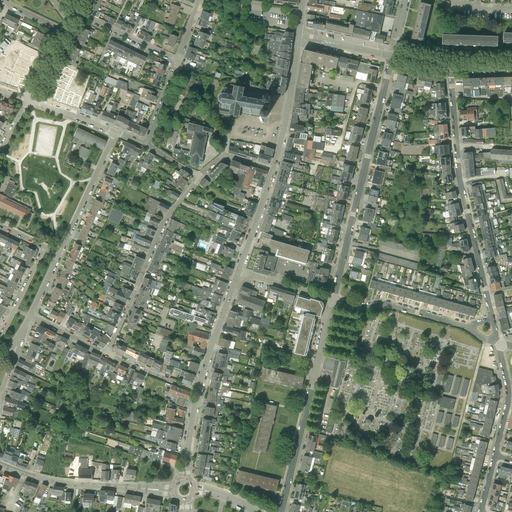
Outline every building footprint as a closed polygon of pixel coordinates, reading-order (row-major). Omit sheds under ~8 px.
[(90,8),(97,11),(100,6),(93,2),(90,8)] [(170,10),(168,18),(165,17),(164,22),(174,25),(180,5),(170,2),(168,9),(170,10)] [(363,3),(361,3),(359,2),(357,11),(368,13),(371,13),(372,10),(372,9),(373,5),(363,3)] [(425,32),(427,23),(429,14),(432,5),(420,2),(416,20),(411,39),(423,41),(425,32)] [(306,9),(312,10),(312,11),(323,12),(323,11),(328,12),(329,6),(308,3),(307,3),(306,9)] [(382,12),(382,13),(391,15),(392,8),(382,5),(380,12),(382,12)] [(94,17),(98,18),(101,13),(97,11),(90,8),(88,13),(94,17)] [(200,18),(208,21),(209,16),(213,18),(214,15),(208,13),(209,10),(203,8),(200,18)] [(357,11),(355,10),(354,26),(352,37),(362,39),(365,26),(368,13),(357,11)] [(365,26),(372,27),(375,14),(371,13),(368,13),(365,26)] [(2,22),(8,25),(12,17),(6,14),(3,20),(1,19),(0,21),(0,25),(1,26),(2,22)] [(324,31),(325,23),(324,23),(324,22),(319,22),(320,16),(315,16),(315,15),(307,14),(306,22),(310,28),(324,31)] [(384,16),(381,15),(375,14),(372,27),(369,41),(374,42),(375,38),(375,36),(375,37),(376,34),(378,34),(378,33),(380,33),(384,16)] [(120,29),(125,31),(133,16),(131,15),(128,20),(125,19),(123,22),(120,29)] [(115,26),(120,29),(123,22),(120,21),(122,17),(120,16),(118,20),(118,19),(115,26)] [(134,27),(132,27),(134,23),(132,22),(135,17),(133,16),(125,31),(130,34),(134,27)] [(13,32),(15,32),(18,26),(16,26),(18,20),(12,17),(8,25),(14,28),(13,32)] [(110,24),(113,26),(116,20),(113,19),(110,17),(107,23),(110,24)] [(201,28),(207,30),(207,29),(208,25),(206,24),(208,21),(200,18),(197,25),(202,26),(201,28)] [(136,36),(143,40),(152,21),(148,20),(144,28),(142,27),(139,34),(137,34),(136,36)] [(152,31),(156,23),(152,21),(143,40),(150,43),(151,40),(149,39),(153,32),(152,31)] [(352,37),(354,26),(349,24),(348,26),(326,21),(325,23),(324,31),(352,37)] [(369,41),(372,27),(365,26),(362,39),(369,41)] [(78,33),(86,37),(89,31),(92,33),(93,31),(87,28),(86,30),(81,27),(78,33)] [(34,38),(42,42),(45,35),(39,33),(40,31),(35,28),(34,30),(37,32),(34,38)] [(173,49),(178,35),(170,32),(166,45),(171,46),(170,48),(173,49)] [(197,39),(205,42),(206,39),(208,39),(209,36),(199,32),(197,39)] [(80,44),(86,47),(87,45),(83,44),(86,37),(78,33),(75,40),(81,42),(80,44)] [(282,44),(292,45),(293,38),(274,35),(269,34),(268,38),(272,39),(272,41),(276,41),(276,40),(280,41),(280,40),(282,40),(282,44)] [(376,42),(384,44),(386,36),(378,34),(376,34),(375,37),(375,36),(375,38),(374,42),(376,42)] [(479,45),(490,46),(498,46),(498,37),(480,36),(461,35),(443,35),(443,44),(461,45),(479,45)] [(28,42),(27,44),(33,47),(34,45),(39,48),(42,42),(34,38),(31,44),(28,42)] [(193,45),(203,49),(205,42),(197,39),(196,38),(193,45)] [(109,48),(112,49),(115,43),(110,40),(105,50),(107,51),(109,48)] [(271,50),(291,53),(292,45),(282,44),(273,42),(270,41),(268,48),(271,49),(271,50)] [(114,57),(114,58),(120,45),(115,43),(112,49),(115,51),(113,54),(114,54),(112,57),(114,58),(114,57)] [(117,56),(121,58),(125,48),(120,45),(114,58),(116,59),(117,56)] [(69,53),(77,56),(80,50),(83,52),(84,50),(78,47),(77,49),(72,46),(69,53)] [(186,52),(200,56),(201,56),(203,52),(196,50),(197,49),(188,46),(186,52)] [(123,61),(125,62),(131,50),(125,48),(121,58),(124,59),(123,61)] [(301,62),(307,63),(310,51),(304,49),(301,62)] [(119,74),(120,72),(122,73),(123,69),(124,70),(125,67),(128,61),(131,62),(136,53),(131,50),(125,62),(123,66),(122,69),(121,71),(116,68),(112,66),(110,70),(114,72),(119,74)] [(286,60),(290,61),(291,53),(271,50),(270,55),(273,56),(277,57),(278,57),(283,59),(286,60)] [(311,64),(313,62),(316,52),(310,51),(307,63),(311,64)] [(314,63),(325,66),(328,54),(316,51),(316,52),(313,62),(314,63)] [(4,69),(0,67),(0,80),(17,87),(21,76),(25,78),(34,57),(23,52),(14,73),(9,71),(9,70),(4,68),(4,69)] [(184,57),(198,62),(198,60),(199,60),(200,56),(186,52),(184,57)] [(71,63),(77,66),(78,64),(74,63),(77,56),(69,53),(66,59),(72,61),(71,63)] [(131,62),(136,65),(141,55),(136,53),(131,62)] [(325,66),(331,67),(334,55),(328,54),(325,66)] [(140,63),(143,65),(146,58),(141,55),(136,65),(138,66),(140,63)] [(345,76),(347,69),(349,59),(334,55),(331,67),(337,69),(337,68),(345,70),(345,73),(344,72),(343,76),(345,76)] [(278,67),(288,70),(290,61),(286,60),(283,59),(278,57),(276,67),(278,67)] [(357,70),(359,62),(349,59),(347,69),(357,71),(357,70)] [(150,66),(151,66),(164,71),(167,64),(164,63),(163,65),(160,63),(156,62),(155,65),(151,64),(150,66)] [(311,77),(312,71),(313,66),(311,64),(307,63),(301,62),(299,74),(311,77)] [(369,71),(366,81),(375,83),(378,71),(375,70),(376,66),(359,62),(357,70),(362,71),(363,69),(369,71)] [(66,90),(74,71),(63,66),(54,86),(58,88),(54,100),(77,108),(82,96),(75,94),(75,93),(70,91),(70,92),(66,90)] [(162,77),(164,71),(151,66),(150,68),(153,69),(153,70),(156,71),(155,74),(162,77)] [(276,75),(286,78),(288,70),(278,67),(276,75)] [(181,95),(190,99),(202,74),(192,69),(181,95)] [(286,78),(276,75),(263,71),(261,76),(270,79),(272,79),(276,81),(275,83),(286,87),(288,78),(286,78)] [(397,81),(406,83),(409,84),(410,80),(411,80),(412,74),(403,72),(402,75),(399,74),(397,81)] [(309,89),(310,83),(311,77),(299,74),(296,87),(309,89)] [(127,91),(128,89),(128,83),(119,80),(118,81),(107,76),(104,82),(119,88),(127,91)] [(420,76),(418,85),(418,87),(424,89),(424,86),(426,77),(420,76)] [(152,82),(151,85),(159,88),(161,82),(147,77),(146,80),(149,81),(149,80),(152,82)] [(501,93),(504,93),(503,77),(495,78),(496,97),(502,97),(501,93)] [(503,77),(504,93),(507,93),(507,97),(511,97),(511,87),(511,77),(503,77)] [(463,96),(472,97),(471,78),(463,79),(463,89),(463,96)] [(480,96),(479,89),(479,78),(471,78),(472,97),(473,97),(480,96)] [(479,89),(487,88),(487,78),(479,78),(479,89)] [(487,97),(496,97),(495,78),(487,78),(487,88),(487,97)] [(286,87),(275,83),(271,81),(272,79),(270,79),(269,81),(266,89),(271,90),(272,87),(275,88),(275,89),(279,90),(278,92),(284,94),(286,87)] [(436,91),(444,90),(444,83),(440,84),(439,80),(435,80),(434,84),(435,84),(436,91)] [(399,92),(406,93),(407,90),(404,90),(406,83),(397,81),(395,88),(400,89),(399,92)] [(363,94),(371,96),(373,90),(368,89),(369,86),(361,84),(361,87),(365,88),(363,94)] [(240,115),(241,112),(267,117),(268,111),(269,111),(271,101),(270,101),(271,96),(268,95),(268,94),(267,94),(266,94),(266,95),(244,91),(245,88),(246,88),(246,87),(245,87),(245,86),(244,86),(244,87),(236,85),(235,85),(230,85),(230,88),(225,87),(225,88),(224,88),(223,89),(222,90),(222,91),(222,92),(224,93),(223,93),(222,94),(221,94),(220,95),(219,97),(219,98),(219,99),(219,101),(220,101),(221,102),(220,103),(220,104),(220,105),(220,106),(220,107),(219,113),(229,115),(230,114),(239,116),(240,116),(241,115),(240,115)] [(97,118),(100,109),(98,108),(100,102),(102,103),(103,99),(104,95),(105,96),(108,88),(103,86),(97,101),(94,108),(91,115),(97,118)] [(307,93),(308,93),(309,89),(296,87),(295,94),(307,96),(307,93)] [(155,96),(156,93),(144,88),(140,97),(153,102),(155,96)] [(437,100),(437,98),(445,97),(444,90),(436,91),(436,97),(435,97),(431,97),(430,101),(437,100)] [(392,100),(401,103),(404,103),(406,93),(399,92),(399,95),(394,94),(392,100)] [(320,105),(337,107),(344,108),(345,96),(328,93),(327,102),(321,101),(320,105)] [(135,108),(138,102),(140,97),(137,95),(134,94),(129,106),(135,108)] [(294,102),(301,103),(303,103),(303,99),(306,99),(307,96),(295,94),(294,102)] [(357,103),(364,105),(364,102),(369,103),(371,96),(363,94),(362,101),(358,100),(357,103)] [(91,115),(94,108),(91,107),(93,102),(92,102),(95,97),(93,96),(90,101),(86,113),(91,115)] [(80,111),(86,113),(90,101),(87,100),(86,103),(83,102),(80,111)] [(395,111),(401,113),(402,109),(400,109),(401,103),(392,100),(391,107),(395,108),(395,111)] [(0,108),(6,110),(8,104),(2,102),(0,101),(0,108)] [(106,121),(112,106),(113,103),(110,101),(109,104),(108,104),(106,110),(106,111),(106,112),(103,111),(100,119),(106,121)] [(135,108),(141,110),(143,104),(138,102),(135,108)] [(358,114),(366,116),(368,109),(363,108),(364,105),(357,103),(354,102),(353,106),(360,107),(358,114)] [(5,114),(8,115),(11,116),(14,106),(8,104),(6,110),(5,114)] [(106,121),(113,124),(117,116),(118,113),(115,112),(117,108),(112,106),(106,121)] [(292,116),(291,124),(297,125),(298,121),(297,121),(297,116),(298,116),(298,119),(307,120),(307,115),(312,115),(313,110),(310,110),(293,107),(292,116)] [(469,120),(478,120),(477,107),(467,108),(467,111),(460,111),(461,119),(469,118),(469,120)] [(120,127),(126,129),(132,115),(133,112),(126,109),(124,115),(122,118),(120,123),(122,124),(120,127)] [(436,116),(436,120),(441,119),(441,118),(447,117),(446,111),(438,111),(434,110),(430,110),(430,114),(434,114),(434,116),(436,116)] [(388,120),(397,122),(398,115),(400,116),(401,113),(395,111),(394,114),(389,113),(388,120)] [(113,124),(120,127),(122,124),(120,123),(122,118),(124,115),(118,113),(117,116),(113,124)] [(137,134),(140,126),(138,125),(142,115),(139,114),(135,124),(131,132),(137,134)] [(349,122),(355,123),(359,124),(360,121),(365,122),(366,116),(358,114),(356,120),(349,118),(349,122)] [(131,132),(135,124),(132,122),(135,117),(132,115),(126,129),(131,132)] [(144,136),(146,129),(143,127),(146,121),(143,120),(140,126),(137,134),(142,136),(144,136)] [(390,130),(396,132),(399,122),(397,122),(388,120),(386,126),(391,127),(390,130)] [(206,135),(211,136),(213,130),(188,123),(186,133),(192,134),(193,132),(206,135)] [(288,137),(289,137),(294,138),(306,140),(317,142),(318,136),(312,135),(314,128),(304,126),(297,125),(291,124),(289,132),(288,137)] [(353,133),(362,135),(363,128),(355,126),(353,133)] [(462,136),(471,136),(471,133),(475,133),(475,138),(496,136),(496,133),(502,133),(502,128),(495,128),(471,130),(471,127),(461,127),(462,136)] [(89,143),(101,149),(105,141),(93,136),(94,132),(92,131),(90,134),(78,129),(74,137),(73,141),(76,143),(78,139),(86,143),(84,148),(81,146),(77,155),(85,159),(90,150),(87,149),(89,143)] [(383,139),(391,141),(393,134),(396,135),(396,132),(390,130),(389,133),(385,132),(383,139)] [(195,167),(198,165),(198,164),(202,165),(203,159),(202,158),(202,157),(203,157),(204,156),(202,156),(206,138),(207,138),(208,137),(206,136),(206,135),(193,132),(192,134),(191,141),(185,139),(184,144),(180,143),(179,149),(175,149),(173,157),(187,159),(188,156),(191,157),(190,163),(192,166),(195,167)] [(440,143),(439,139),(448,138),(448,132),(440,133),(437,133),(437,140),(434,140),(434,144),(440,143)] [(353,133),(351,140),(360,142),(362,135),(353,133)] [(289,137),(286,147),(292,148),(293,143),(305,145),(306,140),(294,138),(289,137)] [(386,149),(391,151),(392,148),(390,147),(391,141),(383,139),(382,145),(386,147),(386,149)] [(304,153),(303,156),(310,157),(314,158),(315,150),(318,150),(318,149),(319,142),(317,142),(306,140),(305,145),(304,153)] [(228,152),(237,155),(241,142),(236,141),(234,147),(234,148),(229,146),(228,152)] [(131,156),(131,155),(135,148),(136,146),(126,142),(122,151),(128,154),(126,158),(129,160),(131,156)] [(243,152),(242,151),(244,142),(241,142),(237,155),(246,158),(248,151),(244,150),(243,152)] [(270,163),(271,157),(263,155),(259,153),(261,146),(255,145),(253,150),(252,155),(256,156),(255,160),(268,164),(270,163)] [(353,146),(349,145),(348,146),(347,152),(348,152),(357,154),(359,148),(353,146)] [(439,145),(440,155),(449,154),(449,145),(439,145)] [(263,155),(271,157),(274,149),(265,147),(263,155)] [(134,157),(137,158),(140,150),(135,148),(131,155),(131,156),(129,160),(127,162),(131,164),(134,157)] [(246,158),(255,160),(256,156),(252,155),(253,150),(248,149),(248,151),(246,158)] [(378,158),(387,160),(388,153),(394,155),(395,152),(391,151),(386,149),(385,152),(380,151),(378,158)] [(511,150),(494,149),(490,151),(490,152),(484,153),(484,159),(511,160),(511,150)] [(144,173),(149,165),(154,155),(149,152),(144,162),(140,160),(138,163),(136,167),(140,169),(139,170),(144,173)] [(284,158),(297,161),(300,162),(301,160),(300,160),(301,155),(295,154),(285,152),(284,158)] [(348,152),(346,159),(355,161),(357,154),(348,152)] [(479,158),(478,155),(475,155),(474,152),(463,153),(464,160),(479,158)] [(323,153),(322,159),(335,162),(336,160),(337,155),(323,153)] [(436,165),(450,164),(450,157),(441,158),(441,157),(435,158),(436,161),(439,161),(439,164),(436,165)] [(379,168),(389,170),(390,171),(391,167),(389,167),(390,161),(387,160),(378,158),(377,164),(380,165),(379,168)] [(465,167),(474,166),(474,161),(475,160),(475,161),(479,160),(479,159),(479,158),(464,160),(465,167)] [(236,174),(240,163),(232,160),(227,171),(230,172),(230,174),(233,175),(233,173),(236,174)] [(281,168),(291,171),(292,167),(302,170),(303,167),(293,164),(283,161),(281,168)] [(110,174),(114,176),(117,168),(122,170),(124,165),(119,162),(117,165),(114,164),(112,163),(108,173),(110,174)] [(224,174),(222,172),(228,166),(221,163),(215,169),(222,176),(224,174)] [(240,192),(242,185),(249,166),(240,163),(236,174),(240,175),(238,175),(231,194),(233,195),(238,197),(240,192)] [(343,172),(353,174),(354,167),(345,165),(344,164),(343,164),(343,165),(341,171),(343,172)] [(442,172),(451,172),(450,164),(436,165),(437,173),(442,172)] [(249,188),(250,183),(256,168),(249,166),(242,185),(249,188)] [(467,177),(476,175),(481,175),(495,173),(495,167),(488,168),(481,168),(474,169),(474,166),(465,167),(466,173),(467,177)] [(250,183),(256,186),(261,170),(256,168),(250,183)] [(279,174),(289,177),(292,178),(293,176),(297,177),(298,173),(291,171),(281,168),(279,174)] [(374,177),(384,179),(386,173),(388,173),(389,170),(379,168),(378,171),(376,170),(374,177)] [(187,181),(191,176),(187,173),(181,169),(177,173),(180,175),(177,179),(180,182),(183,178),(187,181)] [(206,179),(209,182),(211,179),(213,181),(219,175),(221,177),(222,176),(215,169),(208,176),(209,176),(206,179)] [(256,186),(262,188),(267,172),(261,170),(256,186)] [(336,180),(340,181),(341,179),(351,181),(353,174),(343,172),(341,171),(340,178),(332,176),(331,179),(334,180),(336,180)] [(445,183),(453,181),(452,175),(451,175),(451,172),(442,172),(443,174),(442,174),(442,176),(441,176),(442,180),(444,180),(444,183),(445,183)] [(277,181),(287,184),(289,177),(279,174),(277,181)] [(103,184),(111,188),(112,188),(114,182),(115,183),(117,180),(110,177),(109,179),(105,178),(103,184)] [(377,187),(382,189),(384,179),(374,177),(372,183),(377,184),(377,187)] [(182,189),(183,187),(188,182),(187,181),(183,178),(180,182),(177,179),(172,185),(177,189),(179,186),(182,189)] [(204,187),(205,188),(209,183),(209,182),(206,179),(204,178),(199,184),(204,187)] [(511,194),(507,195),(503,179),(496,180),(501,202),(511,201),(511,194)] [(275,188),(285,191),(287,184),(277,181),(275,188)] [(473,192),(482,191),(481,185),(483,184),(482,181),(475,183),(476,186),(471,187),(472,187),(473,192)] [(4,193),(12,197),(17,186),(9,182),(4,193)] [(100,189),(107,192),(108,189),(110,190),(111,188),(103,184),(100,189)] [(349,187),(341,185),(339,191),(348,193),(349,187)] [(254,192),(260,194),(262,188),(256,186),(254,192)] [(180,196),(179,195),(172,191),(169,190),(168,191),(161,187),(160,189),(169,195),(177,200),(180,196)] [(369,196),(378,197),(379,191),(381,191),(382,189),(377,187),(376,190),(371,189),(369,196)] [(273,194),(283,197),(284,194),(287,195),(287,194),(290,195),(291,192),(285,191),(275,188),(273,194)] [(101,199),(104,201),(105,200),(106,200),(107,198),(109,193),(107,192),(100,189),(98,195),(102,197),(101,199)] [(475,198),(490,195),(490,193),(485,194),(484,190),(482,191),(473,192),(473,193),(475,198)] [(327,199),(329,199),(337,201),(338,198),(346,200),(348,193),(339,191),(338,191),(336,198),(328,196),(327,199)] [(251,199),(258,201),(260,194),(254,192),(251,199)] [(27,219),(31,209),(26,207),(25,206),(19,204),(20,203),(19,203),(13,201),(13,200),(12,200),(7,198),(7,197),(0,193),(0,205),(21,216),(20,216),(27,219)] [(189,196),(187,200),(192,203),(195,197),(190,195),(189,196)] [(322,213),(324,207),(326,198),(313,195),(310,210),(322,213)] [(476,205),(487,202),(487,198),(491,197),(490,195),(475,198),(474,198),(474,199),(475,199),(476,204),(475,204),(476,205)] [(372,206),(378,207),(378,204),(376,204),(378,197),(369,196),(368,202),(373,203),(372,206)] [(166,212),(169,207),(154,199),(150,198),(149,200),(152,202),(147,212),(150,213),(150,214),(154,215),(157,208),(166,212)] [(269,205),(283,209),(284,205),(281,204),(282,202),(282,201),(271,198),(269,205)] [(93,205),(101,209),(102,209),(104,204),(103,204),(104,201),(101,199),(100,202),(96,200),(93,205)] [(253,202),(247,200),(247,202),(245,205),(255,209),(257,203),(253,202)] [(451,211),(460,209),(458,203),(453,204),(452,200),(448,201),(448,205),(450,205),(451,211)] [(222,212),(223,209),(225,206),(212,202),(210,206),(222,212)] [(477,210),(493,207),(492,204),(488,205),(487,202),(476,205),(477,210)] [(332,210),(343,212),(345,206),(336,203),(336,204),(334,203),(332,210)] [(91,211),(99,214),(101,209),(93,205),(91,211)] [(288,214),(289,211),(284,209),(283,209),(269,205),(268,212),(276,214),(277,211),(288,214)] [(365,214),(376,217),(377,210),(378,207),(372,206),(371,209),(366,208),(365,214)] [(246,219),(237,215),(232,212),(233,209),(228,207),(227,211),(223,209),(222,212),(220,215),(243,225),(246,219)] [(479,216),(490,214),(489,210),(493,209),(493,207),(477,210),(477,211),(479,216),(478,216),(478,217),(479,216)] [(107,220),(119,224),(123,213),(115,210),(112,208),(107,220)] [(448,217),(449,221),(457,220),(456,216),(461,215),(460,209),(451,211),(448,211),(450,217),(448,217)] [(87,216),(88,216),(94,219),(97,220),(98,218),(99,219),(101,215),(99,214),(91,211),(90,210),(87,216)] [(246,219),(251,221),(252,218),(253,213),(244,210),(243,214),(241,213),(240,216),(237,215),(246,219)] [(334,217),(342,219),(343,212),(332,210),(331,216),(333,217),(334,217)] [(243,225),(220,215),(208,211),(207,215),(212,217),(211,219),(214,220),(224,224),(224,226),(240,232),(243,225)] [(157,226),(159,221),(153,218),(154,215),(150,214),(150,213),(147,212),(144,220),(150,223),(157,226)] [(271,224),(275,225),(277,218),(267,214),(264,221),(271,224)] [(368,225),(376,227),(377,224),(374,223),(376,217),(365,214),(363,221),(368,222),(368,225)] [(480,222),(496,219),(495,216),(491,217),(490,214),(479,216),(480,222),(480,223),(480,222)] [(85,222),(92,225),(94,219),(88,216),(85,222)] [(334,217),(333,223),(340,225),(342,219),(334,217)] [(166,229),(173,233),(174,230),(174,229),(175,229),(177,224),(181,226),(182,224),(170,219),(166,229)] [(481,228),(490,226),(490,223),(492,222),(496,221),(496,219),(480,222),(481,228)] [(82,227),(83,227),(89,230),(92,225),(85,222),(85,221),(82,227)] [(260,230),(268,233),(271,224),(264,221),(260,230)] [(463,224),(460,225),(459,221),(449,224),(451,230),(454,229),(455,233),(465,231),(463,224)] [(148,225),(143,224),(140,232),(145,234),(152,237),(155,230),(157,226),(150,223),(149,227),(147,227),(148,225)] [(228,238),(228,240),(237,244),(239,239),(238,238),(240,232),(224,226),(222,225),(221,229),(227,231),(225,237),(217,234),(216,238),(225,241),(226,242),(227,238),(228,238)] [(360,233),(369,235),(370,229),(376,230),(376,227),(368,225),(367,228),(362,227),(360,233)] [(483,234),(498,230),(498,228),(494,229),(493,225),(490,226),(481,228),(483,234),(482,234),(483,234)] [(80,233),(87,236),(89,230),(83,227),(80,233)] [(161,239),(167,241),(170,242),(170,240),(173,241),(174,241),(174,240),(174,239),(175,236),(176,236),(177,234),(173,233),(166,229),(161,239)] [(276,229),(273,235),(281,239),(284,232),(276,229)] [(330,235),(337,237),(339,230),(332,229),(330,235)] [(149,247),(151,242),(143,238),(145,234),(140,232),(134,230),(131,239),(149,247)] [(306,265),(310,250),(272,239),(273,235),(268,233),(260,230),(258,238),(263,240),(262,244),(278,249),(275,256),(306,265)] [(484,240),(495,237),(495,234),(499,233),(498,230),(483,234),(484,240)] [(81,243),(84,244),(86,241),(85,240),(87,236),(80,233),(78,238),(82,240),(81,243)] [(363,244),(368,246),(371,236),(369,235),(360,233),(359,240),(364,241),(363,244)] [(0,247),(1,245),(4,247),(8,238),(4,235),(0,241),(0,247)] [(330,235),(329,242),(336,244),(337,237),(330,235)] [(486,246),(501,242),(500,240),(496,241),(495,237),(484,240),(486,246),(485,246),(486,246)] [(6,251),(8,252),(9,249),(11,247),(14,240),(8,238),(4,247),(3,248),(7,250),(6,251)] [(147,252),(149,247),(131,239),(129,238),(126,245),(132,246),(131,246),(147,252)] [(225,241),(216,238),(214,243),(223,246),(225,241)] [(467,239),(459,240),(460,243),(452,245),(451,241),(453,241),(452,238),(447,239),(444,239),(444,241),(442,241),(442,244),(447,244),(457,247),(468,245),(467,239)] [(183,248),(173,243),(171,242),(170,244),(166,243),(167,241),(161,239),(157,249),(167,253),(169,254),(171,251),(168,249),(169,248),(180,253),(183,248)] [(14,240),(11,247),(13,248),(16,249),(19,243),(14,240)] [(487,252),(498,249),(497,245),(502,244),(501,242),(486,246),(487,251),(486,252),(487,252)] [(73,249),(79,252),(81,247),(83,248),(84,244),(81,243),(80,245),(75,243),(73,249)] [(457,247),(447,244),(442,244),(440,244),(440,249),(446,250),(446,248),(453,250),(458,251),(461,250),(462,252),(469,251),(468,245),(457,247)] [(25,253),(32,256),(35,251),(28,247),(25,246),(22,251),(25,253)] [(221,253),(220,255),(224,256),(225,255),(231,258),(234,250),(229,248),(224,246),(223,250),(222,249),(221,253)] [(326,255),(333,256),(334,250),(327,248),(326,255)] [(355,257),(363,259),(364,253),(366,253),(367,250),(362,248),(361,252),(356,250),(355,257)] [(71,254),(77,257),(79,258),(82,253),(79,252),(73,249),(71,254)] [(163,256),(166,257),(167,253),(157,249),(152,259),(160,263),(163,256)] [(260,249),(254,271),(268,275),(270,271),(273,272),(277,257),(269,255),(269,254),(268,253),(268,252),(264,251),(260,249)] [(495,260),(504,261),(503,257),(506,257),(506,254),(500,255),(498,249),(487,252),(488,257),(488,258),(494,256),(495,260)] [(25,264),(27,265),(29,261),(30,261),(32,256),(25,253),(23,258),(27,260),(25,264)] [(67,260),(68,260),(74,263),(77,257),(71,254),(70,254),(67,260)] [(326,255),(324,261),(331,263),(333,256),(326,255)] [(465,266),(473,264),(471,257),(466,258),(465,255),(460,256),(461,260),(463,259),(465,266)] [(143,259),(136,256),(134,259),(128,257),(127,259),(133,262),(141,265),(144,259),(143,259)] [(362,269),(363,269),(363,266),(361,265),(363,259),(355,257),(353,264),(356,264),(355,267),(362,269)] [(147,271),(153,272),(156,273),(157,271),(156,271),(159,266),(156,265),(159,266),(160,263),(152,259),(147,271)] [(65,265),(72,268),(74,263),(68,260),(65,265)] [(489,273),(497,271),(501,272),(500,264),(509,266),(508,269),(511,269),(511,262),(504,261),(495,260),(496,263),(494,264),(495,265),(494,266),(494,265),(488,266),(488,267),(487,267),(489,273)] [(17,270),(23,274),(26,268),(27,265),(25,264),(18,261),(17,264),(19,265),(17,270)] [(124,265),(139,271),(141,265),(133,262),(132,265),(125,262),(125,263),(124,262),(122,264),(124,265)] [(329,270),(321,268),(320,269),(317,269),(318,263),(316,263),(312,262),(310,272),(311,272),(328,276),(329,270)] [(463,277),(470,276),(470,272),(474,271),(473,264),(465,266),(460,265),(462,274),(463,277)] [(62,271),(63,271),(71,275),(74,269),(72,268),(65,265),(62,271)] [(131,275),(136,278),(139,271),(124,265),(120,275),(129,279),(131,275)] [(214,265),(213,268),(217,269),(230,275),(232,269),(223,265),(222,268),(214,265)] [(17,277),(19,278),(21,279),(23,274),(17,270),(14,269),(12,274),(13,275),(17,277)] [(220,277),(228,280),(230,275),(217,269),(215,275),(220,277)] [(363,269),(362,269),(361,273),(351,270),(349,277),(360,280),(362,273),(371,276),(372,271),(363,269)] [(60,277),(69,280),(71,275),(63,271),(60,277)] [(499,278),(504,279),(505,279),(505,276),(505,272),(501,272),(497,271),(489,273),(490,280),(499,278)] [(114,297),(117,290),(110,287),(114,279),(113,279),(115,275),(109,272),(108,276),(107,276),(100,291),(114,297)] [(308,283),(312,284),(323,287),(324,282),(326,283),(328,276),(311,272),(308,283)] [(17,277),(13,275),(10,280),(17,283),(19,278),(17,277)] [(466,286),(477,283),(476,278),(471,279),(470,276),(463,277),(465,286),(466,286)] [(61,286),(64,288),(65,285),(66,285),(69,280),(60,277),(58,282),(62,284),(61,286)] [(143,285),(152,289),(152,288),(153,288),(155,281),(144,277),(142,284),(143,285)] [(213,284),(225,289),(227,283),(215,278),(213,284)] [(379,278),(376,278),(375,281),(372,280),(370,288),(374,289),(374,288),(376,289),(379,278)] [(382,279),(381,279),(379,278),(376,289),(378,290),(382,291),(384,280),(385,280),(382,279)] [(8,285),(14,288),(17,283),(10,280),(8,285)] [(387,292),(390,282),(388,281),(384,280),(382,291),(385,292),(387,292)] [(502,291),(511,288),(511,285),(505,287),(503,281),(500,282),(491,284),(492,290),(502,288),(502,291)] [(396,283),(393,282),(390,282),(387,292),(389,293),(393,294),(396,283)] [(12,294),(14,288),(8,285),(7,287),(0,283),(0,287),(5,291),(12,294)] [(216,292),(222,294),(223,295),(225,289),(213,284),(210,283),(208,288),(203,287),(202,289),(216,294),(216,292)] [(399,295),(402,285),(399,284),(396,283),(393,294),(397,295),(399,295)] [(478,289),(477,283),(466,286),(467,289),(468,292),(471,293),(479,294),(478,289)] [(150,293),(152,289),(143,285),(142,287),(141,287),(140,289),(150,293)] [(407,286),(405,286),(402,285),(399,295),(401,296),(405,297),(407,286)] [(53,293),(59,295),(61,296),(63,293),(67,295),(69,292),(68,291),(63,288),(64,288),(61,286),(60,289),(56,287),(53,293)] [(218,305),(221,296),(216,294),(202,289),(193,286),(191,289),(192,289),(190,294),(199,297),(201,299),(218,305)] [(268,298),(271,287),(269,286),(267,292),(265,291),(263,295),(263,297),(268,298)] [(271,287),(268,298),(273,300),(272,302),(275,303),(278,294),(280,294),(281,289),(272,286),(271,287)] [(7,297),(10,299),(12,294),(5,291),(0,287),(0,290),(2,292),(0,295),(3,296),(4,296),(7,298),(7,297)] [(124,296),(129,298),(132,291),(123,287),(122,289),(120,289),(119,291),(125,294),(124,296)] [(246,306),(254,309),(262,312),(266,302),(256,298),(258,292),(244,287),(241,288),(236,302),(246,306)] [(139,295),(150,299),(151,297),(149,296),(150,293),(140,289),(139,291),(140,292),(139,295)] [(282,301),(285,302),(288,291),(281,289),(280,294),(279,297),(283,298),(282,301)] [(411,299),(413,291),(407,289),(405,297),(409,298),(411,299)] [(126,303),(129,298),(124,296),(125,294),(119,291),(117,290),(114,297),(126,303)] [(424,294),(425,291),(423,290),(419,290),(419,293),(416,300),(420,301),(422,302),(424,294)] [(285,312),(288,302),(293,303),(296,294),(288,291),(285,302),(282,312),(285,312)] [(50,298),(57,301),(59,295),(53,293),(50,298)] [(436,297),(437,294),(434,294),(431,293),(430,296),(428,304),(432,305),(432,304),(434,305),(436,297)] [(149,301),(150,299),(139,295),(138,297),(136,296),(136,298),(146,303),(147,300),(149,301)] [(311,337),(313,331),(314,325),(316,319),(315,319),(315,317),(315,315),(321,317),(324,307),(324,306),(324,305),(323,304),(322,302),(321,302),(320,301),(314,299),(306,297),(299,295),(296,306),(303,308),(310,310),(309,313),(307,312),(306,314),(306,316),(304,316),(303,321),(301,327),(300,334),(298,340),(297,346),(295,353),(307,356),(308,350),(310,343),(311,337)] [(112,308),(120,312),(121,312),(123,306),(119,304),(120,302),(112,298),(109,297),(108,299),(111,301),(110,301),(114,302),(112,308)] [(50,308),(53,309),(54,307),(56,308),(59,302),(57,301),(50,298),(47,304),(51,306),(50,308)] [(135,304),(146,309),(147,306),(145,306),(146,303),(136,298),(135,301),(136,301),(135,304)] [(496,307),(504,305),(503,302),(510,300),(510,298),(495,301),(496,303),(495,303),(496,307)] [(9,303),(2,299),(1,299),(0,299),(0,303),(7,307),(9,303)] [(207,307),(216,311),(218,305),(201,299),(199,305),(207,307)] [(471,307),(469,315),(471,315),(475,316),(477,309),(474,308),(476,301),(473,300),(472,304),(471,307)] [(102,314),(94,311),(98,304),(92,302),(87,313),(88,313),(91,314),(101,319),(102,314)] [(216,313),(215,313),(206,310),(207,307),(199,305),(197,304),(195,310),(214,317),(216,313)] [(463,313),(465,305),(459,304),(457,311),(459,312),(463,313)] [(254,309),(246,306),(245,309),(244,309),(242,316),(238,315),(239,313),(231,310),(228,316),(242,320),(247,322),(248,318),(250,319),(252,312),(253,312),(254,309)] [(119,315),(119,314),(120,312),(112,308),(110,307),(106,316),(117,321),(119,315)] [(132,312),(142,317),(143,315),(141,314),(142,311),(132,307),(131,309),(133,310),(132,312)] [(64,309),(62,308),(60,310),(59,314),(56,319),(61,322),(65,314),(63,312),(64,309)] [(73,309),(71,308),(68,314),(67,315),(69,316),(69,318),(65,324),(72,328),(75,320),(78,314),(75,313),(74,316),(71,314),(73,309)] [(211,327),(213,322),(193,315),(177,310),(171,308),(168,314),(173,316),(184,320),(192,323),(197,324),(202,326),(203,324),(211,327)] [(499,319),(507,317),(510,316),(509,313),(511,312),(511,309),(498,313),(498,315),(499,319)] [(49,316),(56,319),(59,314),(52,310),(49,316)] [(193,315),(213,322),(214,317),(195,310),(193,315)] [(141,319),(142,317),(132,312),(130,315),(129,314),(128,316),(138,321),(139,318),(141,319)] [(97,321),(98,319),(87,314),(85,319),(84,322),(88,324),(90,318),(97,321)] [(136,326),(138,321),(128,316),(127,319),(128,319),(127,323),(128,323),(126,328),(134,331),(136,326)] [(226,326),(240,330),(241,326),(240,326),(242,320),(228,316),(226,322),(227,323),(226,326)] [(251,323),(260,325),(262,320),(252,317),(251,323)] [(268,327),(270,323),(271,320),(262,318),(262,320),(260,325),(268,327)] [(75,320),(72,328),(78,331),(82,324),(75,320)] [(501,327),(502,331),(511,328),(511,322),(501,325),(501,327)] [(210,334),(200,331),(195,330),(197,324),(192,323),(191,325),(189,331),(185,343),(191,345),(192,345),(194,340),(197,341),(201,342),(200,345),(198,344),(197,347),(204,350),(210,334)] [(39,343),(40,342),(46,329),(39,326),(36,331),(40,333),(37,338),(34,337),(32,340),(39,343)] [(82,333),(89,337),(93,330),(86,326),(82,333)] [(240,339),(244,340),(245,336),(247,336),(248,332),(240,330),(226,326),(224,326),(222,330),(239,334),(237,338),(240,339)] [(52,352),(55,345),(50,343),(46,340),(48,336),(53,338),(55,333),(47,329),(46,329),(40,342),(48,346),(49,348),(48,351),(52,352)] [(91,341),(93,342),(100,333),(93,330),(89,337),(92,339),(91,341)] [(93,342),(98,345),(104,336),(100,333),(93,342)] [(104,336),(98,345),(104,348),(109,339),(105,335),(104,336)] [(60,349),(63,350),(68,340),(59,336),(55,345),(56,346),(57,344),(61,345),(60,346),(61,346),(60,349)] [(220,345),(228,348),(231,341),(223,338),(220,345)] [(28,349),(36,353),(39,354),(41,349),(42,349),(43,348),(41,348),(42,345),(39,343),(32,340),(31,343),(28,349)] [(114,351),(118,353),(122,345),(116,342),(113,347),(115,348),(114,351)] [(192,353),(202,357),(204,350),(197,347),(192,345),(191,345),(185,343),(184,343),(183,347),(189,350),(188,352),(192,353)] [(74,353),(78,355),(82,347),(76,344),(72,351),(69,350),(68,352),(66,356),(71,359),(74,353)] [(123,355),(126,349),(127,347),(122,345),(118,353),(123,355)] [(84,358),(86,353),(88,350),(82,347),(78,355),(76,358),(80,360),(81,359),(83,360),(84,358)] [(25,358),(26,358),(31,361),(32,358),(34,358),(36,353),(28,349),(26,355),(25,358)] [(123,355),(136,361),(138,354),(126,349),(123,355)] [(63,350),(60,356),(65,358),(66,356),(68,352),(63,350)] [(163,363),(163,364),(168,365),(173,367),(176,368),(181,370),(183,365),(170,360),(173,353),(167,351),(166,351),(166,353),(162,363),(163,363)] [(87,361),(96,365),(100,356),(91,352),(90,354),(86,353),(84,358),(83,360),(81,363),(78,369),(83,371),(87,361)] [(135,362),(140,364),(144,354),(139,352),(138,354),(136,361),(135,362)] [(234,358),(234,356),(235,354),(230,352),(228,352),(227,355),(218,352),(217,359),(225,362),(228,362),(229,357),(234,358)] [(140,364),(145,366),(149,357),(144,354),(140,364)] [(323,372),(320,383),(339,387),(346,361),(325,356),(322,369),(324,369),(323,372)] [(99,373),(102,375),(107,365),(106,364),(107,360),(101,357),(99,363),(102,365),(99,373)] [(149,369),(150,368),(154,359),(149,357),(145,366),(144,366),(149,369)] [(16,364),(26,369),(30,371),(33,373),(34,372),(36,368),(41,371),(43,367),(31,361),(26,358),(24,362),(19,359),(16,364)] [(150,368),(154,370),(158,361),(154,359),(150,368)] [(223,371),(228,373),(229,373),(230,370),(227,369),(228,362),(225,362),(217,359),(215,366),(220,368),(219,371),(223,371)] [(106,376),(112,362),(107,360),(106,364),(107,365),(102,375),(106,376)] [(160,373),(160,372),(163,364),(163,363),(162,363),(158,361),(154,370),(160,373)] [(190,361),(188,366),(186,372),(194,375),(198,364),(190,361)] [(113,372),(114,371),(117,365),(112,362),(106,376),(109,377),(109,378),(111,379),(114,373),(113,372)] [(163,364),(160,372),(163,373),(163,374),(170,377),(173,367),(168,365),(163,364)] [(124,375),(127,368),(120,365),(116,371),(117,371),(116,374),(114,373),(111,379),(111,380),(114,381),(117,375),(123,378),(124,375)] [(262,378),(303,386),(305,374),(264,367),(262,378)] [(129,383),(133,384),(134,381),(131,379),(134,372),(135,370),(130,368),(126,377),(124,376),(122,381),(124,382),(124,383),(128,385),(129,383)] [(495,397),(499,398),(499,395),(495,376),(493,376),(492,371),(479,368),(472,392),(479,393),(487,395),(489,396),(495,397)] [(22,382),(26,383),(27,381),(31,382),(33,377),(29,375),(28,375),(26,374),(23,373),(15,369),(12,374),(23,380),(22,382)] [(179,377),(192,382),(194,375),(186,372),(181,370),(179,377)] [(212,380),(220,381),(221,382),(226,383),(228,373),(223,371),(219,371),(219,373),(213,372),(212,380)] [(144,388),(139,387),(144,376),(134,372),(131,379),(134,381),(133,384),(139,387),(133,401),(138,403),(144,388)] [(445,391),(450,392),(453,375),(448,374),(445,391)] [(27,383),(22,382),(17,380),(18,378),(16,378),(11,376),(10,380),(21,385),(27,387),(32,389),(34,389),(35,386),(27,383)] [(464,378),(460,395),(465,396),(469,379),(464,378)] [(27,396),(28,393),(19,389),(21,385),(10,380),(7,386),(15,389),(14,391),(25,395),(27,396)] [(210,387),(219,389),(220,381),(212,380),(210,387)] [(164,394),(167,395),(168,392),(171,393),(172,391),(179,394),(180,389),(171,385),(169,389),(168,391),(166,390),(164,394)] [(209,394),(220,396),(221,392),(228,393),(229,391),(222,389),(219,389),(210,387),(209,394)] [(186,401),(187,399),(190,392),(180,389),(179,394),(172,391),(171,393),(168,392),(167,395),(178,399),(176,403),(184,407),(184,406),(186,406),(187,401),(186,401)] [(11,399),(22,403),(25,395),(14,391),(12,390),(9,397),(12,398),(11,399)] [(472,392),(470,401),(477,402),(479,393),(472,392)] [(216,406),(225,408),(226,405),(222,404),(223,401),(219,400),(220,396),(209,394),(207,400),(212,401),(212,402),(216,403),(216,406)] [(486,405),(488,405),(496,407),(497,405),(498,401),(494,400),(495,397),(487,395),(487,398),(485,404),(486,405)] [(3,405),(8,406),(8,405),(13,407),(13,406),(16,406),(16,407),(23,409),(24,408),(30,410),(31,406),(22,403),(11,399),(5,397),(3,405)] [(443,407),(453,409),(455,400),(446,397),(443,407)] [(268,451),(277,404),(265,401),(256,449),(268,451)] [(184,413),(185,413),(186,409),(179,406),(178,411),(180,412),(180,416),(184,417),(184,413)] [(213,417),(217,418),(217,416),(218,416),(218,411),(224,412),(225,408),(216,406),(215,406),(215,408),(206,407),(205,413),(214,415),(213,417)] [(2,413),(10,415),(9,418),(13,419),(16,420),(18,411),(13,409),(3,407),(2,413)] [(184,420),(175,418),(176,409),(168,408),(166,417),(169,418),(168,422),(172,423),(182,426),(184,420)] [(126,420),(136,422),(138,414),(129,411),(126,420)] [(336,417),(331,416),(327,432),(331,433),(336,417)] [(203,425),(217,427),(218,427),(218,424),(218,423),(218,421),(226,423),(226,419),(222,419),(217,418),(213,417),(212,417),(211,419),(204,418),(203,425)] [(180,435),(182,429),(169,425),(166,424),(166,422),(166,420),(161,419),(161,420),(159,424),(152,422),(151,427),(153,428),(180,435)] [(469,425),(472,426),(476,427),(480,428),(483,429),(490,431),(491,429),(492,425),(484,423),(483,426),(476,424),(477,424),(470,422),(469,425)] [(202,431),(215,433),(215,431),(216,432),(217,427),(203,425),(202,431)] [(179,442),(180,435),(153,428),(151,433),(146,431),(148,426),(145,426),(143,433),(153,436),(165,440),(166,440),(167,438),(179,442)] [(200,439),(209,440),(210,436),(219,438),(220,434),(215,433),(202,431),(200,439)] [(307,442),(316,444),(318,437),(323,438),(324,435),(317,434),(316,436),(309,435),(307,442)] [(170,449),(174,450),(176,443),(171,442),(165,441),(165,440),(153,436),(153,439),(159,440),(158,446),(170,449)] [(471,445),(486,449),(486,446),(487,446),(488,443),(485,442),(485,439),(477,437),(476,443),(472,442),(471,445)] [(312,454),(322,456),(322,453),(314,451),(316,444),(307,442),(306,449),(313,451),(312,454)] [(477,452),(485,454),(486,451),(485,450),(486,449),(471,445),(471,448),(475,449),(475,448),(478,449),(477,452)] [(5,461),(9,450),(10,447),(6,446),(5,449),(3,454),(1,460),(5,461)] [(159,463),(160,459),(155,457),(156,454),(150,452),(149,452),(146,451),(134,447),(132,455),(140,457),(151,461),(159,463)] [(169,462),(176,464),(178,457),(178,454),(159,448),(158,451),(155,450),(156,449),(151,447),(150,452),(156,454),(159,455),(160,452),(171,455),(169,462)] [(14,452),(9,450),(5,461),(9,463),(14,452)] [(9,463),(15,466),(18,457),(19,451),(14,450),(14,452),(9,463)] [(155,457),(160,459),(162,460),(169,462),(171,455),(160,452),(159,455),(156,454),(155,457)] [(197,461),(205,462),(206,459),(208,460),(209,459),(215,460),(215,456),(213,456),(198,453),(197,461)] [(302,462),(311,464),(312,457),(321,459),(322,456),(312,454),(311,457),(308,456),(304,455),(302,462)] [(25,470),(25,469),(28,461),(19,458),(17,466),(25,470)] [(80,477),(91,477),(92,470),(86,470),(87,458),(79,458),(78,462),(81,462),(80,477)] [(44,461),(37,459),(34,468),(41,471),(44,461)] [(196,468),(204,469),(205,465),(212,467),(213,467),(213,466),(212,465),(213,463),(205,462),(197,461),(196,468)] [(95,462),(92,462),(92,465),(95,465),(101,466),(101,470),(100,481),(108,482),(108,481),(109,465),(95,462)] [(316,477),(317,474),(310,472),(309,472),(311,464),(302,462),(301,470),(304,470),(303,473),(316,477)] [(504,478),(506,474),(507,468),(501,466),(501,469),(499,473),(498,477),(504,478)] [(212,481),(213,477),(203,475),(204,473),(210,474),(210,470),(204,469),(196,468),(195,474),(203,475),(203,479),(212,481)] [(135,470),(127,469),(125,477),(125,479),(130,480),(130,479),(134,479),(135,470)] [(280,478),(239,469),(237,480),(277,489),(280,478)] [(3,483),(4,484),(9,486),(13,477),(3,473),(2,476),(0,475),(0,482),(1,481),(4,483),(3,483)] [(9,486),(4,484),(2,488),(3,488),(1,494),(7,496),(11,486),(15,488),(19,479),(13,477),(9,486)] [(27,492),(30,493),(31,490),(28,489),(31,482),(25,480),(22,487),(25,488),(23,494),(26,495),(27,492)] [(296,490),(306,492),(308,485),(305,485),(306,482),(301,481),(301,484),(299,483),(299,484),(297,484),(296,490)] [(30,494),(32,496),(33,496),(36,488),(35,488),(36,485),(31,482),(28,489),(31,490),(30,493),(30,494)] [(37,507),(41,509),(47,495),(43,494),(47,486),(42,484),(36,497),(39,499),(40,498),(41,498),(37,507)] [(47,495),(41,509),(43,510),(45,505),(47,499),(48,500),(50,495),(60,496),(62,492),(64,488),(53,486),(53,489),(49,488),(47,495)] [(298,500),(305,501),(306,497),(305,496),(306,493),(306,492),(296,490),(294,497),(297,497),(297,498),(299,499),(298,500)] [(107,500),(108,491),(100,491),(99,501),(105,501),(105,500),(107,500)] [(113,507),(116,508),(118,496),(113,496),(114,492),(108,491),(107,500),(112,501),(113,500),(114,501),(113,507)] [(61,501),(70,501),(71,493),(65,492),(62,492),(60,496),(56,504),(61,504),(61,501)] [(96,504),(96,502),(97,498),(94,498),(94,494),(88,494),(83,494),(83,497),(80,497),(79,503),(83,503),(83,502),(88,502),(93,503),(93,504),(96,504)] [(124,502),(131,504),(133,495),(125,494),(124,502)] [(131,504),(138,506),(140,497),(133,495),(131,504)] [(145,507),(152,508),(153,499),(147,498),(145,507)] [(161,511),(163,506),(160,505),(160,501),(153,499),(152,508),(158,509),(157,511),(161,511)] [(290,511),(296,511),(298,511),(300,505),(305,506),(306,503),(304,503),(305,501),(298,500),(297,504),(292,503),(290,511)] [(500,508),(500,506),(497,505),(497,502),(489,500),(488,505),(500,508)] [(176,511),(177,505),(176,504),(170,502),(167,511),(176,511)]
